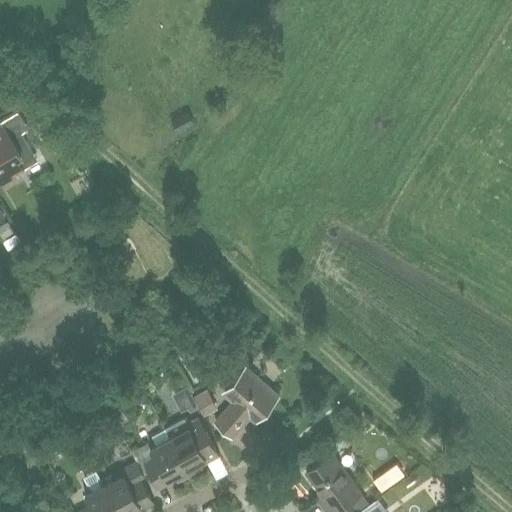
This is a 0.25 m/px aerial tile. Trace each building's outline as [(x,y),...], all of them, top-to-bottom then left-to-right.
[(183,131),(200,121),(192,108),(175,118),(183,131)] [(0,179),(3,184),(17,176),(15,173),(24,168),(17,157),(31,149),(20,130),(28,125),(18,109),(1,119),(4,125),(0,126),(0,179)] [(25,241),(34,235),(24,218),(14,224),(25,241)] [(257,420),(278,395),(247,367),(225,392),(234,401),(216,421),(233,436),(251,415),(257,420)] [(214,389),(202,394),(209,412),(221,408),(214,389)] [(166,429),(190,474),(203,467),(200,461),(207,457),(209,461),(220,455),(207,430),(198,414),(186,420),(184,415),(164,426),(165,429),(166,429)] [(178,480),(190,474),(166,429),(165,429),(152,436),(156,444),(150,447),(156,458),(146,463),(159,488),(170,482),(168,478),(175,474),(178,480)] [(328,511),(349,511),(355,508),(349,501),(361,492),(332,450),(306,469),(329,502),(324,506),(328,511)] [(103,479),(120,511),(128,511),(141,505),(143,508),(154,502),(141,477),(145,475),(137,461),(103,479)] [(396,464),(374,479),(381,489),(403,473),(396,464)] [(120,511),(103,479),(101,480),(95,470),(82,477),(90,492),(86,494),(91,504),(80,510),(80,511),(120,511)] [(380,511),(372,501),(356,511),(380,511)]
